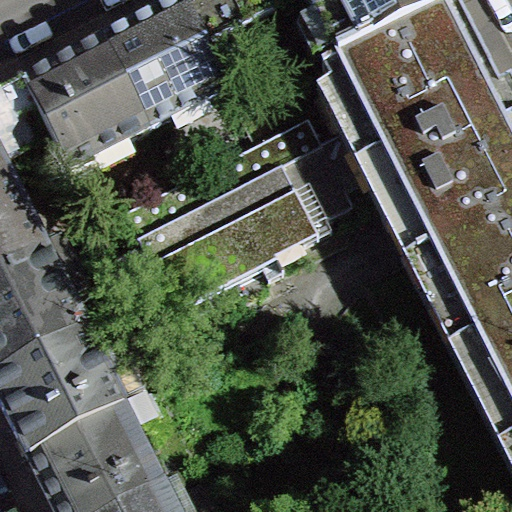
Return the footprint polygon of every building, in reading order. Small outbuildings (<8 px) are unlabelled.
[(194,0),(182,7),(211,65),(311,14),(304,0),(194,0)] [(304,0),(311,14),(338,67),(456,7),(452,0),(304,0)] [(103,47),(149,136),(227,96),(211,65),(182,7),(131,33),(103,47)] [(323,75),(352,133),(377,182),(402,229),(511,173),(511,88),(511,86),(500,91),(457,7),(456,7),(338,67),(323,75)] [(54,143),(70,175),(149,136),(103,47),(57,70),(25,87),(54,143)] [(20,150),(24,158),(54,143),(25,87),(0,99),(0,279),(44,258),(0,170),(0,156),(5,156),(20,150)] [(151,271),(124,284),(148,332),(180,316),(186,327),(213,312),(208,302),(263,273),(269,284),(283,277),(271,253),(298,239),(304,249),(332,235),(326,224),(353,211),(346,197),(377,182),(352,133),(321,149),(308,123),(124,217),(151,271)] [(511,446),(511,173),(402,229),(511,446)] [(0,378),(84,336),(44,258),(0,279),(0,378)] [(123,415),(84,336),(0,378),(0,404),(0,405),(29,462),(123,415)] [(43,490),(54,511),(125,511),(163,493),(123,415),(29,462),(43,490)] [(172,511),(163,493),(125,511),(172,511)]
